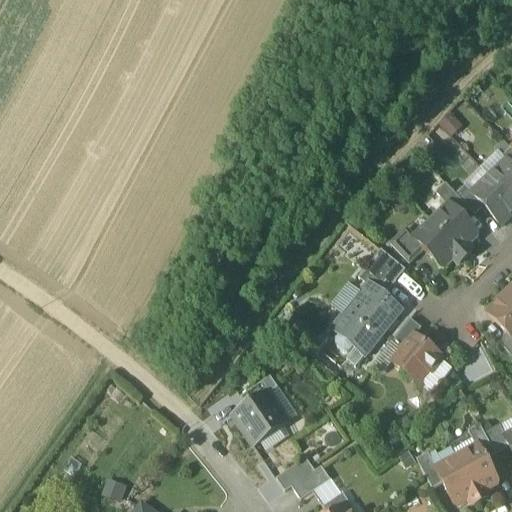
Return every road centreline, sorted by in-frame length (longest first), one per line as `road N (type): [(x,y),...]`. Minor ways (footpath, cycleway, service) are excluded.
road 1 (residential): [(259,511),(196,423),(122,361)]
road 2 (track): [(122,361),(0,278)]
